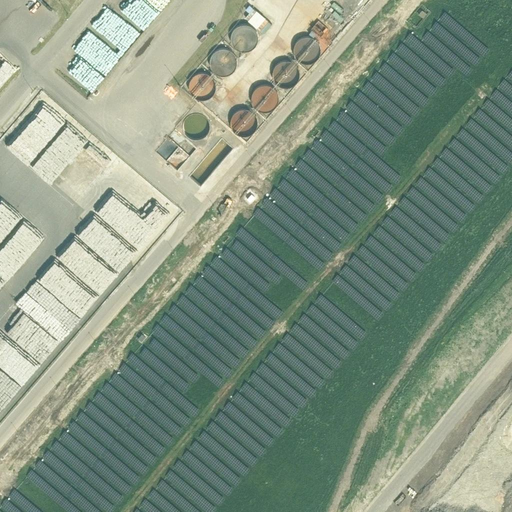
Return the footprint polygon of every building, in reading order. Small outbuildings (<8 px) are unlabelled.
[(132,0),(150,17),(165,0),(132,0)] [(92,33),(122,53),(143,22),(114,2),(92,33)] [(244,51),(245,51),(247,51),(248,50),(250,50),(251,49),(252,48),(253,48),(254,47),(255,45),(256,44),(257,43),(257,42),(257,40),(258,39),(258,37),(258,36),(257,35),(257,33),(257,32),(256,31),(255,29),(254,28),(253,27),(252,26),(251,25),(250,25),(248,24),(247,24),(245,24),(244,24),(243,24),(241,24),(240,24),(238,25),(237,25),(236,26),(235,27),(234,28),(233,29),(232,31),(231,32),(231,33),(231,35),(230,36),(230,37),(230,39),(231,40),(231,42),(231,43),(232,44),(233,45),(234,47),(235,48),(236,48),(237,49),(238,50),(240,50),(241,51),(243,51),(244,51)] [(307,62),(308,62),(309,62),(311,62),(312,62),(313,61),(315,60),(316,59),(317,58),(318,57),(318,56),(319,55),(320,54),(320,52),(320,51),(320,49),(320,48),(320,47),(320,45),(319,44),(318,43),(318,41),(317,40),(316,39),(315,39),(313,38),(312,37),(311,37),(309,36),(308,36),(307,36),(305,36),(304,37),(302,37),(301,38),(300,39),(299,39),(298,40),(297,41),(296,43),(295,44),(295,45),(294,47),(294,48),(294,49),(294,51),(294,52),(295,54),(295,55),(296,56),(297,57),(298,58),(299,59),(300,60),(301,61),(302,62),(304,62),(305,62),(307,62)] [(222,75),(224,75),(225,75),(226,75),(228,74),(229,73),(230,73),(231,72),(233,71),(233,70),(234,69),(235,67),(236,66),(236,64),(236,63),(236,62),(236,60),(236,59),(236,57),(235,56),(234,55),(233,53),(233,52),(231,51),(230,50),(229,50),(228,49),(226,49),(225,48),(224,48),(222,48),(221,48),(219,49),(218,49),(217,50),(215,50),(214,51),(213,52),(212,53),(211,55),(211,56),(210,57),(210,59),(209,60),(209,62),(209,63),(210,64),(210,66),(211,67),(211,69),(212,70),(213,71),(214,72),(215,73),(217,73),(218,74),(219,75),(221,75),(222,75)] [(286,87),(287,87),(289,87),(290,86),(291,86),(293,85),(294,85),(295,84),(296,83),(297,82),(298,81),(298,79),(299,78),(299,77),(299,75),(299,74),(299,72),(299,71),(299,70),(298,68),(298,67),(297,66),(296,65),(295,64),(294,63),(293,62),(291,62),(290,61),(289,61),(287,61),(286,61),(284,61),(283,61),(282,62),(280,62),(279,63),(278,64),(277,65),(276,66),(275,67),(275,68),(274,70),(274,71),(273,72),(273,74),(273,75),(274,77),(274,78),(275,79),(275,81),(276,82),(277,83),(278,84),(279,85),(280,85),(282,86),(283,86),(284,87),(286,87)] [(201,99),(203,99),(204,99),(205,99),(207,98),(208,98),(209,97),(211,96),(212,95),(213,94),(213,93),(214,92),(215,90),(215,89),(215,87),(215,86),(215,85),(215,83),(215,82),(214,80),(213,79),(213,78),(212,77),(211,76),(209,75),(208,74),(207,73),(205,73),(204,73),(203,73),(201,73),(200,73),(198,73),(197,73),(196,74),(194,75),(193,76),(192,77),(191,78),(190,79),(190,80),(189,82),(189,83),(188,85),(188,86),(188,87),(189,89),(189,90),(190,92),(190,93),(191,94),(192,95),(193,96),(194,97),(196,98),(197,98),(198,99),(200,99),(201,99)] [(242,73),(235,84),(242,88),(249,77),(242,73)] [(264,112),(265,112),(267,111),(268,111),(270,111),(271,110),(272,109),(273,108),(274,107),(275,106),(276,105),(277,104),(277,102),(278,101),(278,100),(278,98),(278,97),(278,95),(277,94),(277,93),(276,91),(275,90),(274,89),(273,88),(272,87),(271,86),(270,86),(268,85),(267,85),(265,85),(264,85),(262,85),(261,85),(260,86),(258,86),(257,87),(256,88),(255,89),(254,90),(253,91),(252,93),(252,94),(252,95),(251,97),(251,98),(251,100),(252,101),(252,102),(252,104),(253,105),(254,106),(255,107),(256,108),(257,109),(258,110),(260,111),(261,111),(262,111),(264,112)] [(243,135),(245,135),(246,135),(247,135),(249,134),(250,134),(251,133),(252,132),(253,131),(254,130),(255,129),(256,128),(256,126),(257,125),(257,124),(257,122),(257,121),(257,119),(256,118),(256,117),(255,115),(254,114),(253,113),(252,112),(251,111),(250,111),(249,110),(247,110),(246,109),(245,109),(243,109),(242,109),(240,110),(239,110),(238,111),(237,111),(235,112),(234,113),(234,114),(233,115),(232,117),(232,118),(231,119),(231,121),(231,122),(231,124),(231,125),(232,126),(232,128),(233,129),(234,130),(234,131),(235,132),(237,133),(238,134),(239,134),(240,135),(242,135),(243,135)] [(195,140),(197,140),(199,140),(201,139),(202,139),(204,137),(205,136),(207,135),(207,134),(208,133),(208,132),(209,131),(209,130),(209,129),(209,128),(209,127),(209,126),(209,125),(209,124),(209,123),(208,122),(208,121),(207,120),(207,119),(206,118),(205,116),(204,116),(202,115),(201,114),(199,113),(197,113),(195,113),(194,113),(193,113),(192,113),(190,114),(189,114),(187,116),(185,118),(184,119),(183,120),(183,121),(183,122),(182,123),(182,124),(182,125),(182,126),(182,127),(182,128),(182,129),(183,130),(183,131),(183,132),(184,133),(184,134),(185,135),(186,136),(186,137),(187,137),(189,138),(190,139),(191,139),(192,140),(194,140),(195,140)]
